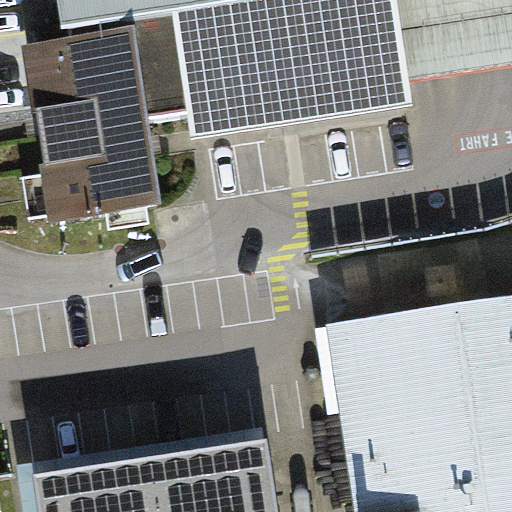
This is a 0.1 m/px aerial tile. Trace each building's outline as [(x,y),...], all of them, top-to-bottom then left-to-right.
[(64,0),(72,49),(32,55),(51,176),(57,217),(57,220),(156,206),(144,126),(189,119),(289,104),(407,86),(394,0),(64,0)] [(511,69),(511,0),(394,0),(407,86),(511,69)] [(411,112),(407,86),(289,104),(189,119),(194,144),(411,112)] [(31,221),(57,217),(51,176),(24,179),(31,221)] [(511,511),(511,300),(332,329),(359,503),(366,501),(367,511),(511,511)] [(279,511),(269,445),(37,480),(41,511),(279,511)]
